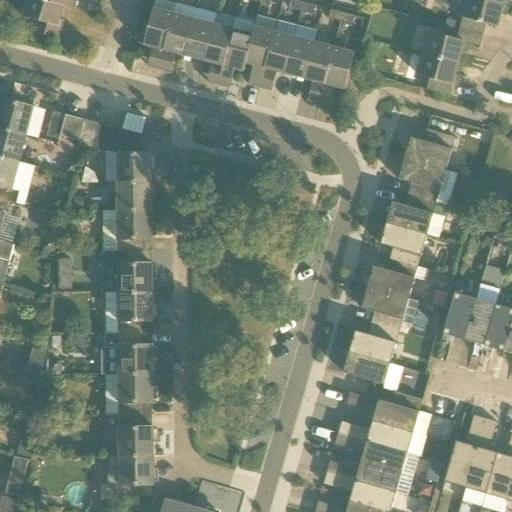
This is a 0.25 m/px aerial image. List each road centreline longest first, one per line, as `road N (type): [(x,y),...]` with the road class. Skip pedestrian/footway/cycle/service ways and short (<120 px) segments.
road 1 (residential): [(267,489),(346,214),(350,173),(336,146),(177,105)]
road 2 (residential): [(267,489),(191,467),(180,447),(177,105)]
